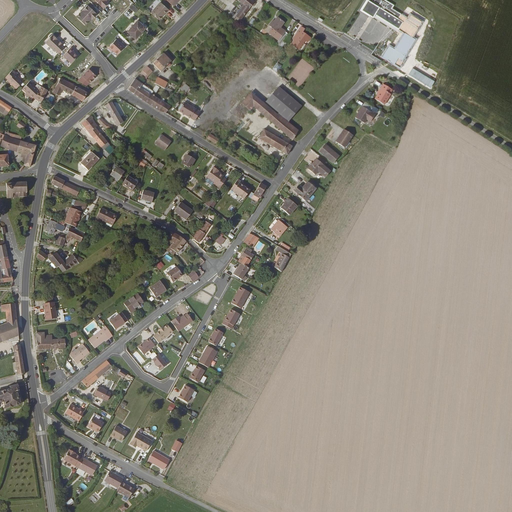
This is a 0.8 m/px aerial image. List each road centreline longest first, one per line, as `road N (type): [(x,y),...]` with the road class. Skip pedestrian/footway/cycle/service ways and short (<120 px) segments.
road 1 (residential): [(213,270),(160,221),(42,165)]
road 2 (residential): [(116,346),(141,374),(168,386),(221,287),(213,270)]
road 3 (residential): [(113,86),(275,185)]
road 4 (unclassified): [(383,69),(511,148)]
road 5 (residential): [(165,486),(37,414)]
road 6 (primary): [(36,404),(25,267)]
road 7 (residential): [(275,185),(363,80)]
road 8 (residential): [(116,346),(213,270)]
